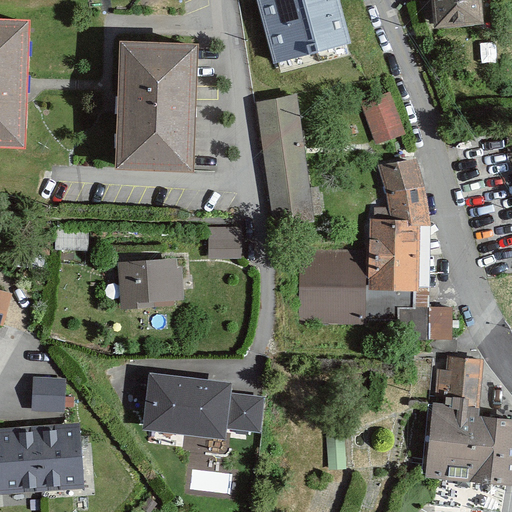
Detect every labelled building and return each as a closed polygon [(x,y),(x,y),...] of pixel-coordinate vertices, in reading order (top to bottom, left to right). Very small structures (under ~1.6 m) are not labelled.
[(254,0),(273,65),(349,44),(337,0),(254,0)] [(479,0),(432,0),(435,30),(481,26),(479,0)] [(32,23),(0,21),(0,150),(25,152),(28,87),(32,23)] [(199,45),(119,42),(116,107),(114,166),(193,169),(199,45)] [(365,101),(380,142),(412,132),(399,90),(365,101)] [(297,95),(255,101),(273,227),(315,221),(297,95)] [(374,221),(374,249),(297,247),(295,319),(396,321),(398,305),(417,302),(415,287),(425,286),(427,223),(426,192),(416,161),(377,168),(392,221),(374,221)] [(211,227),(210,259),(242,258),(242,228),(211,227)] [(181,261),(119,267),(123,309),(185,303),(181,261)] [(0,292),(0,324),(5,326),(14,297),(0,292)] [(436,370),(428,482),(511,488),(511,423),(481,421),(484,373),(436,370)] [(234,386),(150,376),(143,432),(227,442),(228,431),(233,394),(234,386)] [(33,381),(33,410),(67,412),(66,382),(33,381)] [(265,399),(233,394),(228,431),(262,434),(265,399)] [(83,427),(0,432),(0,472),(2,496),(87,490),(83,427)] [(329,428),(334,466),(355,465),(350,429),(329,428)]
